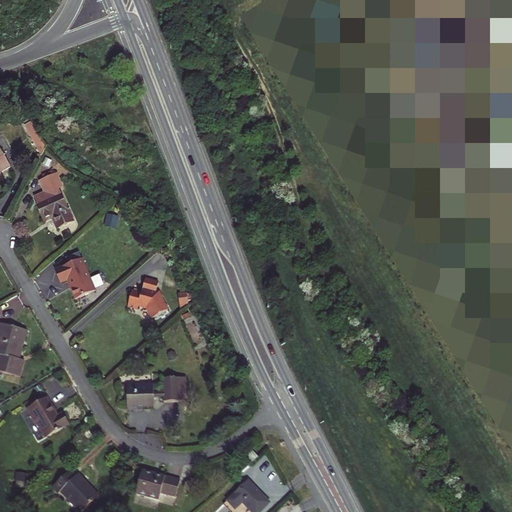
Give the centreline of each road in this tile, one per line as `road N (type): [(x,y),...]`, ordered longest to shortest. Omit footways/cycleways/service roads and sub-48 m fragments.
road 1 (secondary): [(124,18),(279,406)]
road 2 (residential): [(0,237),(104,422),(131,446),(167,458),(204,455),(279,406)]
road 3 (secondary): [(294,398),(185,125)]
road 4 (secondary): [(185,125),(137,0)]
road 5 (secondary): [(352,511),(294,398)]
road 6 (trunk): [(185,125),(135,21),(124,18)]
road 7 (secondary): [(279,406),(336,511)]
